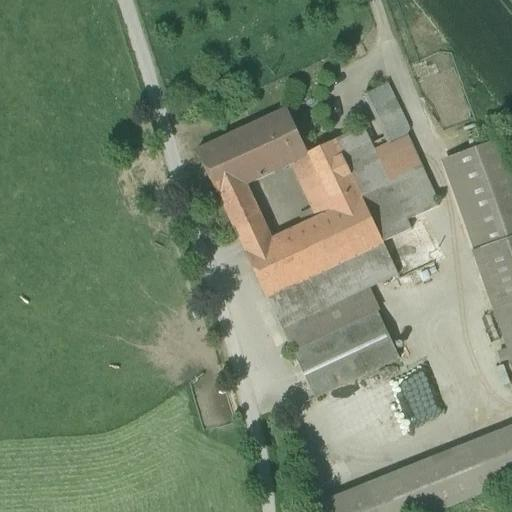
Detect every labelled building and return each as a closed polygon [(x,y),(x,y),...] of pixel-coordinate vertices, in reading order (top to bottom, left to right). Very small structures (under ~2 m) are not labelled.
[(400,112),(387,86),(367,95),(388,138),(391,144),(407,136),(396,114),(400,112)] [(285,111),(253,126),(259,139),(258,140),(266,157),(272,155),(279,171),(291,166),(307,158),(306,156),(285,111)] [(253,126),(197,152),(238,238),(264,225),(246,186),(279,171),(272,155),(266,157),(258,140),(259,139),(253,126)] [(363,128),(335,142),(344,160),(348,158),(350,161),(364,155),(362,151),(372,147),(363,128)] [(372,147),(362,151),(364,155),(350,161),(348,158),(344,160),(362,199),(383,244),(411,230),(407,221),(439,206),(421,168),(407,136),(391,144),(388,138),(372,147)] [(335,142),(306,156),(307,158),(291,166),(312,211),(301,216),(305,225),(362,199),(344,160),(335,142)] [(511,177),(499,142),(442,163),(474,252),(511,238),(511,177)] [(272,241),(245,253),(267,299),(383,244),(362,199),(305,225),(272,241)] [(264,225),(238,238),(245,253),(272,241),(264,225)] [(511,238),(474,252),(472,253),(511,364),(511,238)] [(383,244),(267,299),(282,331),(367,291),(398,276),(383,244)] [(367,291),(282,331),(293,354),(378,314),(367,291)] [(378,314),(293,354),(315,400),(399,360),(378,314)] [(511,441),(333,511),(434,511),(511,481),(511,441)]
